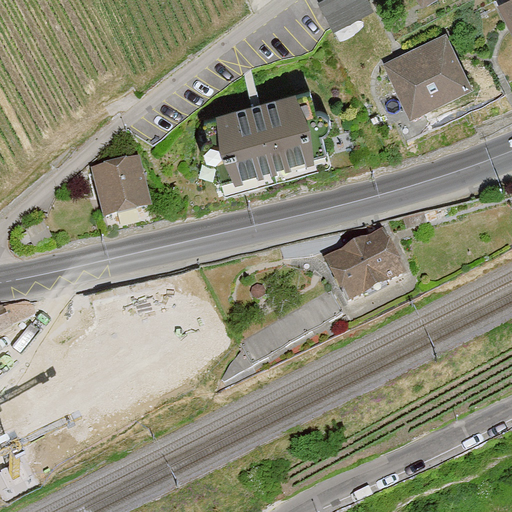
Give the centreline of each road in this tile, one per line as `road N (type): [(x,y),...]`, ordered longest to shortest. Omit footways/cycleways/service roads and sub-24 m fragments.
road 1 (secondary): [(511,150),(412,187),(0,282)]
road 2 (residential): [(0,229),(295,0)]
road 3 (residential): [(511,410),(302,511)]
